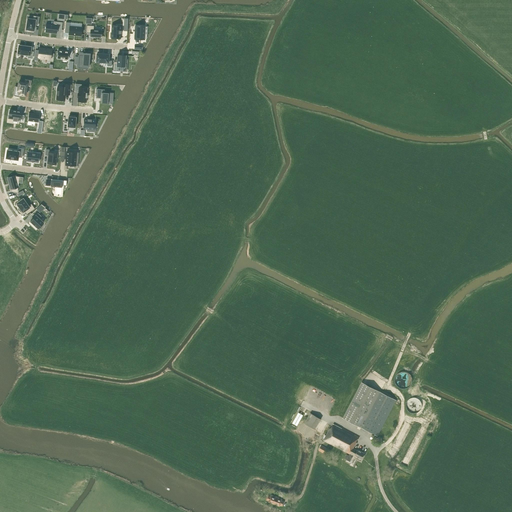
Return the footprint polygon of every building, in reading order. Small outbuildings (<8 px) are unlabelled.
[(33,19),(27,19),(26,29),(28,29),(28,31),(32,31),(33,30),(34,30),(35,23),(38,23),(39,17),(33,16),(33,19)] [(46,24),(45,32),(57,33),(57,29),(61,30),(62,22),(54,21),(53,25),(46,24)] [(70,23),(66,22),(65,33),(69,33),(69,35),(81,36),(82,27),(70,26),(70,23)] [(94,26),(87,25),(86,32),(90,32),(90,37),(101,37),(101,30),(93,30),(94,26)] [(136,25),(135,39),(144,39),(145,26),(136,25)] [(111,26),(111,38),(120,38),(121,26),(111,26)] [(31,47),(19,45),(18,53),(28,55),(28,58),(32,58),(33,52),(30,52),(31,47)] [(35,50),(34,60),(38,60),(38,58),(50,60),(52,50),(39,48),(39,50),(35,50)] [(69,52),(58,50),(57,58),(68,60),(69,52)] [(89,67),(90,53),(83,53),(83,55),(78,55),(77,63),(74,62),(74,63),(76,63),(76,68),(78,68),(82,68),(82,66),(89,67)] [(104,54),(97,54),(96,62),(108,63),(107,66),(111,66),(112,61),(108,60),(108,55),(105,54),(104,54)] [(114,62),(113,71),(118,71),(118,68),(125,69),(126,56),(117,55),(117,62),(114,62)] [(31,80),(25,79),(24,83),(19,82),(17,90),(15,89),(14,96),(19,97),(19,95),(25,96),(26,91),(26,90),(26,88),(27,89),(27,88),(26,88),(27,86),(30,87),(31,80)] [(56,100),(65,100),(65,94),(69,95),(70,85),(63,84),(63,87),(57,86),(57,88),(57,87),(57,90),(56,100)] [(75,84),(74,92),(78,92),(78,93),(77,94),(78,94),(78,97),(77,97),(78,97),(78,101),(86,102),(86,97),(87,97),(88,93),(87,93),(87,88),(81,88),(81,84),(75,84)] [(103,89),(96,89),(96,98),(101,99),(101,103),(108,104),(108,99),(112,100),(113,93),(102,93),(102,90),(103,90),(103,89)] [(9,114),(8,118),(13,119),(13,121),(17,122),(18,120),(20,120),(20,119),(23,120),(24,115),(24,116),(21,115),(21,112),(9,110),(9,113),(9,114)] [(40,114),(29,113),(28,121),(39,122),(40,114)] [(48,114),(47,122),(59,123),(60,116),(55,115),(53,115),(48,114)] [(64,123),(63,131),(67,131),(68,127),(75,127),(76,117),(74,117),(75,116),(70,116),(70,117),(68,117),(68,123),(64,123)] [(84,119),(83,129),(94,130),(95,120),(84,119)] [(6,158),(18,160),(18,157),(22,158),(23,149),(19,148),(19,152),(7,150),(6,158)] [(48,155),(47,164),(56,164),(57,153),(49,153),(49,150),(46,149),(45,155),(48,155)] [(27,152),(26,161),(39,163),(40,153),(27,152)] [(67,152),(66,165),(75,166),(75,165),(78,166),(79,153),(76,152),(67,152)] [(15,176),(7,178),(11,189),(12,191),(17,192),(19,177),(15,176)] [(46,180),(45,186),(56,187),(55,194),(61,195),(62,186),(66,186),(67,180),(62,180),(62,182),(46,180)] [(28,206),(23,199),(16,203),(17,204),(16,205),(18,208),(19,207),(23,212),(24,211),(26,214),(35,209),(31,204),(28,206)] [(38,213),(30,221),(33,224),(35,225),(35,226),(38,228),(43,223),(39,219),(41,216),(38,213)] [(1,254),(0,257),(0,265),(6,269),(6,265),(9,265),(9,263),(16,263),(16,248),(9,248),(9,251),(1,251),(1,254)] [(394,381),(394,382),(395,383),(395,384),(395,385),(396,385),(396,386),(397,386),(397,387),(398,388),(399,388),(400,389),(401,389),(402,389),(403,389),(404,389),(405,389),(406,388),(407,388),(408,388),(409,387),(410,386),(410,385),(411,385),(411,384),(411,383),(412,382),(412,381),(412,380),(412,379),(412,378),(411,377),(411,376),(410,376),(410,375),(409,374),(408,373),(407,372),(406,372),(405,372),(404,371),(403,371),(402,371),(401,372),(400,372),(399,373),(398,373),(397,373),(397,374),(396,375),(395,376),(395,377),(394,378),(394,379),(394,380),(394,381)] [(396,400),(378,391),(362,383),(344,418),(360,427),(370,432),(378,436),(379,432),(396,400)] [(409,404),(418,411),(424,403),(415,396),(409,404)] [(310,413),(304,423),(315,429),(321,419),(310,413)] [(362,459),(365,454),(357,450),(357,451),(353,449),(356,443),(356,442),(359,437),(333,424),(331,429),(330,429),(326,436),(325,435),(322,440),(350,454),(362,459)] [(282,506),(284,502),(281,501),(282,499),(271,495),(270,497),(267,496),(266,500),(269,500),(268,502),(279,506),(279,505),(282,506)]
